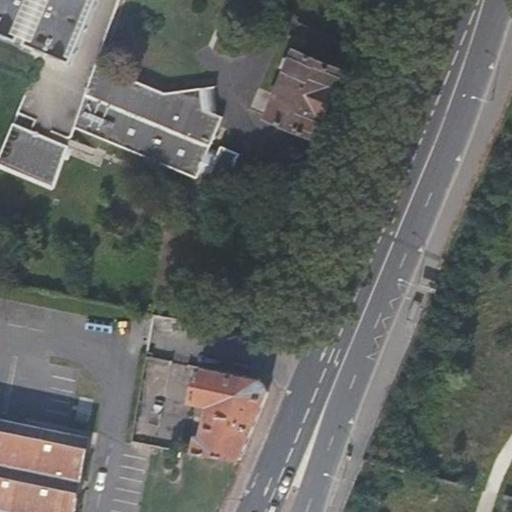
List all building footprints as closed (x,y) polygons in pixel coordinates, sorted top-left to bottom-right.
[(0,0),(0,36),(17,43),(19,38),(26,40),(23,46),(72,65),(98,0),(0,0)] [(345,72),(294,51),(267,118),(317,139),(345,72)] [(164,93),(99,64),(77,129),(200,181),(202,175),(214,180),(215,176),(232,184),(243,156),(223,147),(221,153),(213,150),(226,119),(211,113),(208,87),(164,93)] [(0,159),(0,167),(50,189),(65,145),(15,124),(0,159)] [(65,145),(50,189),(55,191),(72,148),(65,145)] [(20,283),(57,291),(60,276),(23,268),(20,283)] [(242,453),(267,391),(262,380),(200,369),(194,403),(211,406),(205,438),(200,438),(197,452),(240,458),(242,453)] [(77,511),(93,438),(0,419),(0,511),(77,511)]
